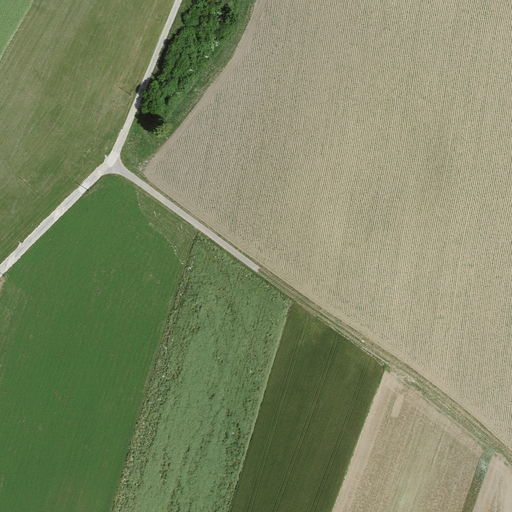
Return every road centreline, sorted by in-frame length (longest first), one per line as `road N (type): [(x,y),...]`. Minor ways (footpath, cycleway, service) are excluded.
road 1 (track): [(0,271),(116,150),(178,0)]
road 2 (track): [(108,158),(294,294)]
